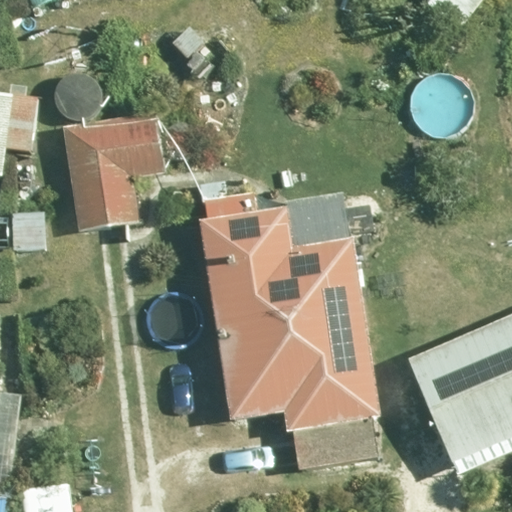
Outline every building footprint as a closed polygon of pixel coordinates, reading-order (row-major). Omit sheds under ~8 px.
[(486,0),(433,0),(427,10),(465,34),(486,0)] [(37,98),(0,95),(0,181),(11,182),(12,155),(33,156),(37,98)] [(180,177),(175,124),(71,133),(80,235),(140,230),(135,181),(180,177)] [(353,199),(290,206),(265,209),(264,197),(205,204),(220,340),(226,339),(235,424),(288,418),(294,472),(382,463),(353,199)] [(2,358),(0,357),(0,448),(13,449),(15,398),(1,397),(2,358)]
